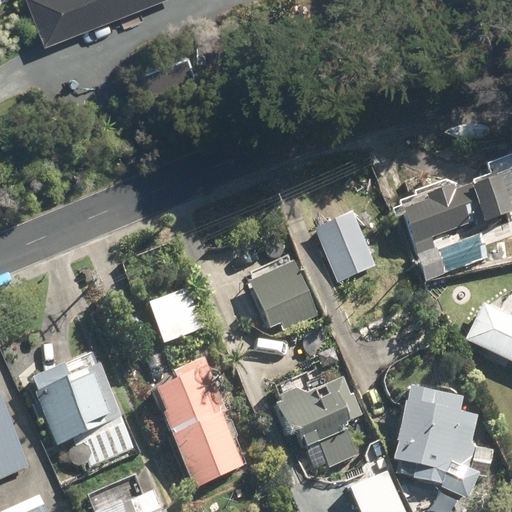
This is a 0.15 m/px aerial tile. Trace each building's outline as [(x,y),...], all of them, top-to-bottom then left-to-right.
[(0,0),(0,2),(2,0),(25,0),(43,46),(161,0),(0,0)] [(471,181),(473,187),(454,194),(452,186),(425,196),(427,202),(401,212),(418,256),(414,258),(424,284),(446,275),(431,240),(476,222),(478,227),(511,213),(511,156),(486,166),(489,174),(471,181)] [(352,214),(315,230),(338,284),(376,268),(352,214)] [(283,223),(273,227),(278,240),(288,236),(283,223)] [(317,319),(293,263),(249,282),(270,330),(280,326),(283,333),(317,319)] [(201,331),(185,288),(147,303),(162,346),(201,331)] [(496,357),(493,363),(505,369),(508,363),(511,364),(511,318),(482,305),(465,342),(496,357)] [(32,396),(56,447),(122,417),(98,367),(95,369),(88,355),(31,381),(37,394),(32,396)] [(163,414),(159,416),(192,491),(241,469),(218,417),(224,415),(200,360),(169,374),(173,383),(153,392),(163,414)] [(281,400),(272,404),(287,439),(293,436),(300,452),(305,450),(316,475),(360,458),(345,423),(361,416),(347,380),(328,388),(324,376),(310,382),(306,375),(276,387),(281,400)] [(414,480),(441,487),(440,490),(467,501),(477,479),(485,481),(492,453),(472,449),(470,445),(477,418),(460,414),(463,400),(409,387),(395,444),(385,441),(382,451),(396,455),(395,461),(417,466),(414,480)] [(0,410),(0,478),(25,468),(0,410)] [(404,511),(386,472),(348,489),(358,511),(404,511)] [(91,511),(163,511),(162,510),(159,511),(151,493),(142,498),(133,476),(85,498),(91,511)]
